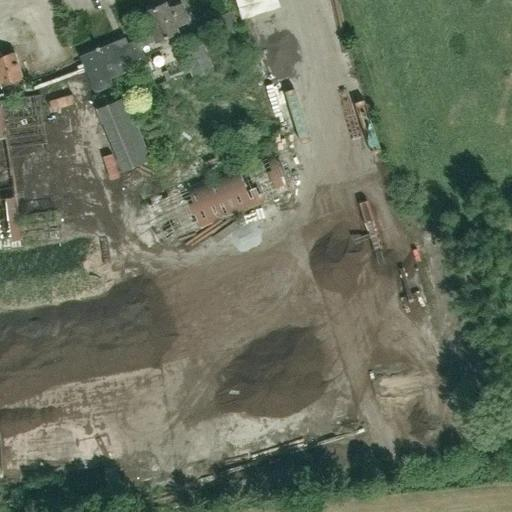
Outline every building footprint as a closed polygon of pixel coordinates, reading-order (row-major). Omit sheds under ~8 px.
[(176,27),(189,22),(181,4),(169,9),(166,3),(145,11),(157,42),(179,33),(176,27)] [(229,30),(238,26),(233,11),(223,15),(229,30)] [(167,81),(191,72),(193,76),(214,67),(199,32),(178,41),(187,63),(163,72),(167,81)] [(110,77),(147,62),(137,39),(116,48),(114,42),(80,56),(95,92),(113,84),(110,77)] [(0,79),(5,96),(26,89),(15,52),(0,56),(0,79)] [(0,248),(61,240),(40,94),(0,99),(0,248)] [(103,107),(133,175),(162,162),(133,94),(103,107)] [(293,163),(275,165),(277,192),(295,191),(293,163)] [(160,211),(170,241),(274,208),(266,183),(254,187),(252,180),(177,205),(168,178),(145,185),(154,213),(160,211)] [(185,415),(197,428),(211,415),(199,403),(185,415)]
